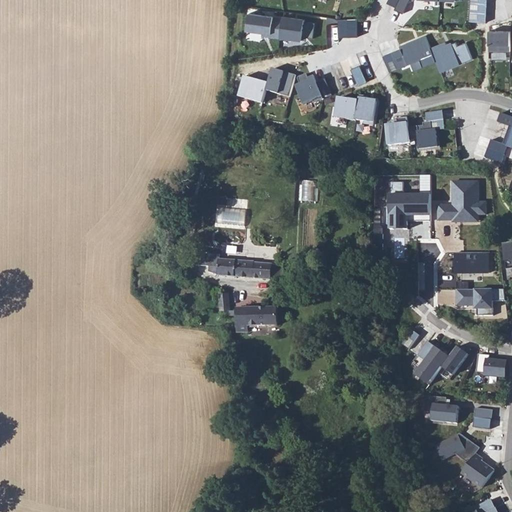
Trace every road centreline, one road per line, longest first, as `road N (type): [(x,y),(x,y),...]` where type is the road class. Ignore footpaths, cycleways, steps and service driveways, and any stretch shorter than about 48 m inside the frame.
road 1 (residential): [(511,105),(466,93),(417,104),(393,100),(367,44)]
road 2 (residential): [(367,44),(234,70)]
